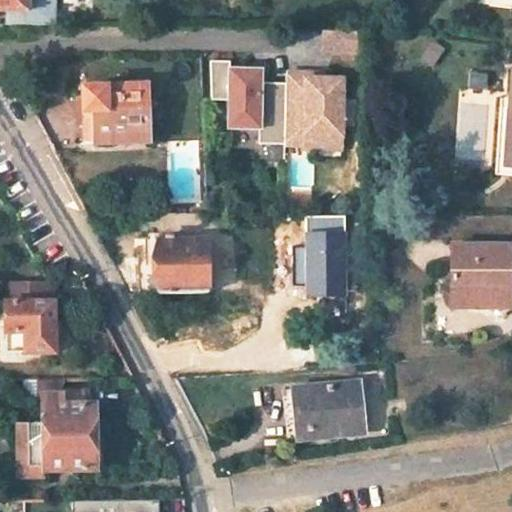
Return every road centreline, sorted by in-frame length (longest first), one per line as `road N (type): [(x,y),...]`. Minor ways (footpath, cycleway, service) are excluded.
road 1 (secondary): [(0,113),(175,417),(203,498)]
road 2 (unclassified): [(203,498),(511,447)]
road 3 (residential): [(0,52),(51,41),(255,43)]
